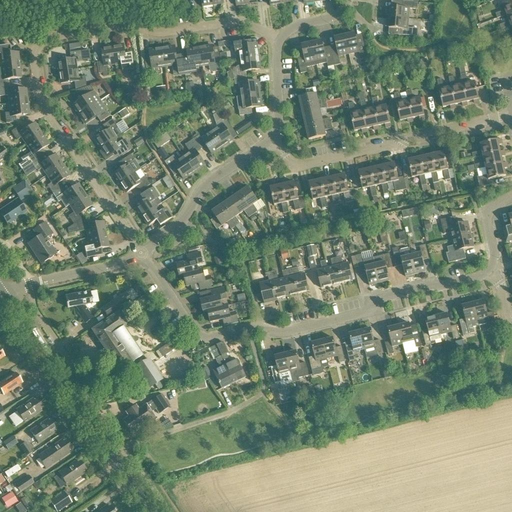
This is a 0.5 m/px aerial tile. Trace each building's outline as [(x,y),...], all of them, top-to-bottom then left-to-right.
[(497,19),(507,16),(507,15),(511,13),(511,0),(502,4),(505,11),(496,14),(497,19)] [(409,9),(413,9),(418,10),(418,4),(402,2),(401,8),(390,8),(389,18),(409,20),(409,9)] [(500,26),(502,30),(511,27),(511,26),(511,13),(507,15),(507,16),(509,22),(500,26)] [(416,30),(408,30),(409,20),(389,18),(389,20),(387,20),(387,26),(389,26),(389,29),(402,30),(401,36),(415,37),(416,30)] [(349,55),(359,53),(361,61),(367,59),(364,45),(358,46),(355,34),(344,36),(349,55)] [(349,55),(344,36),(334,39),(336,49),(330,50),(334,66),(340,65),(339,57),(349,55)] [(239,60),(258,57),(257,44),(247,46),(246,40),(234,42),(235,53),(238,52),(239,60)] [(334,66),(330,50),(324,51),(322,41),(312,44),(317,66),(327,64),(329,72),(335,71),(334,66)] [(301,46),(303,56),(297,57),(301,74),(308,73),(307,68),(317,66),(312,44),(301,46)] [(124,45),(113,47),(115,65),(123,64),(124,71),(134,69),(132,58),(126,59),(124,45)] [(115,65),(113,47),(101,49),(103,62),(97,63),(99,75),(109,73),(108,66),(115,65)] [(175,47),(162,49),(165,67),(172,66),(174,75),(185,73),(183,61),(177,62),(175,47)] [(200,49),(202,66),(215,64),(216,69),(221,68),(220,56),(214,56),(212,47),(200,49)] [(0,49),(0,68),(0,69),(0,68),(19,66),(18,53),(4,55),(3,49),(0,49)] [(152,69),(165,67),(162,49),(149,51),(151,61),(145,62),(147,74),(153,73),(152,69)] [(188,60),(183,61),(185,73),(190,73),(197,72),(196,67),(202,66),(200,49),(187,50),(188,60)] [(57,61),(59,73),(77,70),(76,63),(83,62),(82,52),(70,53),(71,59),(57,61)] [(453,55),(445,56),(447,63),(454,62),(453,55)] [(258,57),(239,60),(240,66),(238,67),(233,70),(235,85),(240,85),(242,97),(243,110),(239,111),(240,116),(252,114),(251,109),(261,107),(257,82),(248,83),(246,72),(260,70),(258,57)] [(0,76),(0,86),(8,86),(7,80),(21,79),(19,66),(0,68),(0,69),(1,77),(0,76)] [(87,88),(85,77),(78,78),(77,70),(59,73),(61,85),(75,83),(76,92),(79,91),(79,90),(87,88)] [(474,105),(479,104),(479,100),(475,83),(468,84),(465,74),(460,76),(463,85),(467,103),(473,101),(474,105)] [(468,107),(467,103),(463,85),(456,87),(454,77),(449,78),(451,88),(455,106),(462,104),(463,108),(468,107)] [(456,109),(455,106),(451,88),(444,90),(442,80),(437,81),(439,91),(443,108),(450,107),(451,110),(456,109)] [(0,96),(7,96),(8,105),(28,102),(26,89),(9,92),(8,86),(0,86),(0,96)] [(73,106),(79,115),(100,102),(90,86),(87,88),(79,90),(79,91),(84,98),(73,106)] [(165,87),(157,88),(159,98),(163,98),(167,97),(165,87)] [(420,121),(425,120),(424,116),(420,99),(413,101),(411,91),(406,92),(408,102),(409,102),(412,119),(419,118),(420,121)] [(367,111),(365,101),(363,93),(358,94),(362,112),(363,112),(367,129),(373,128),(374,132),(379,130),(378,127),(374,109),(367,111)] [(413,123),(412,119),(409,102),(408,102),(401,103),(399,93),(394,95),(396,104),(400,122),(407,120),(408,124),(413,123)] [(326,103),(326,102),(325,98),(317,100),(316,94),(299,98),(301,109),(326,103)] [(136,95),(126,96),(128,103),(137,102),(136,95)] [(372,100),(374,109),(378,127),(385,125),(386,129),(391,128),(390,124),(386,107),(379,108),(377,98),(372,100)] [(29,115),(28,102),(8,105),(9,113),(4,114),(6,124),(16,123),(15,117),(29,115)] [(110,116),(100,102),(79,115),(86,125),(97,118),(101,123),(110,116)] [(320,110),(328,108),(332,107),(330,102),(326,102),(326,103),(301,109),(304,119),(321,115),(320,110)] [(363,112),(362,112),(356,114),(354,104),(349,105),(351,115),(350,115),(354,132),(361,131),(362,134),(367,133),(367,129),(363,112)] [(126,109),(119,114),(123,120),(130,115),(126,109)] [(232,129),(225,118),(221,112),(214,116),(218,129),(212,133),(222,147),(233,140),(228,132),(232,129)] [(304,119),(306,130),(331,124),(330,119),(322,121),(321,115),(304,119)] [(122,135),(118,128),(112,120),(103,126),(106,131),(95,139),(101,149),(116,139),(122,135)] [(250,122),(244,126),(247,131),(254,127),(250,122)] [(25,145),(42,134),(34,124),(23,131),(19,127),(11,132),(17,141),(21,138),(25,145)] [(332,129),(331,124),(306,130),(309,141),(326,137),(325,131),(332,129)] [(212,155),(222,147),(212,133),(202,140),(199,136),(194,139),(201,150),(206,147),(212,155)] [(32,163),(40,158),(37,153),(49,145),(42,134),(25,145),(30,153),(26,155),(32,163)] [(158,150),(171,141),(167,135),(154,144),(158,150)] [(141,138),(134,143),(138,148),(144,143),(141,138)] [(110,158),(109,157),(116,153),(120,158),(132,150),(127,141),(121,145),(116,139),(101,149),(103,151),(100,153),(106,161),(110,158)] [(185,145),(187,147),(191,153),(184,158),(194,173),(205,165),(197,153),(201,150),(194,139),(185,145)] [(483,157),(500,153),(499,146),(503,145),(501,140),(498,141),(480,145),(482,152),(472,154),(473,159),(483,157)] [(165,148),(161,151),(167,158),(170,156),(165,148)] [(445,181),(450,180),(448,170),(444,153),(437,155),(436,151),(431,152),(432,156),(436,173),(443,171),(445,181)] [(485,168),(503,164),(502,158),(505,157),(504,152),(500,153),(483,157),(484,164),(475,166),(475,170),(476,171),(486,169),(485,168)] [(438,183),(436,173),(432,156),(425,157),(424,153),(419,155),(420,158),(424,176),(431,174),(433,184),(438,183)] [(32,163),(32,164),(28,166),(32,173),(36,171),(37,172),(41,169),(46,176),(62,166),(55,155),(43,162),(40,158),(32,163)] [(120,184),(135,174),(131,168),(137,164),(131,155),(122,162),(125,167),(114,174),(120,184)] [(165,162),(168,166),(175,177),(179,173),(184,180),(194,173),(184,158),(178,162),(174,156),(165,162)] [(427,185),(424,176),(420,158),(414,160),(413,156),(407,157),(408,161),(412,178),(419,177),(422,187),(427,185)] [(395,193),(406,190),(403,178),(398,179),(394,164),(387,166),(387,162),(381,163),(382,167),(386,184),(387,184),(393,183),(395,193)] [(504,169),(508,169),(507,163),(503,164),(485,168),(486,169),(487,175),(477,177),(480,188),(492,185),(491,180),(506,177),(504,169)] [(370,166),(370,169),(374,187),(375,187),(381,185),(384,195),(389,194),(387,184),(386,184),(382,167),(376,168),(375,165),(370,166)] [(69,176),(62,166),(46,176),(51,183),(47,186),(52,194),(61,189),(58,184),(69,176)] [(374,187),(370,169),(364,171),(363,167),(358,168),(359,172),(358,172),(362,190),(370,188),(372,198),(377,197),(375,187),(374,187)] [(346,204),(356,201),(354,189),(348,190),(345,175),(338,177),(337,173),(332,174),(333,178),(337,195),(344,194),(346,204)] [(135,174),(120,184),(127,194),(138,186),(141,191),(151,185),(149,182),(145,177),(139,180),(135,174)] [(166,186),(172,182),(168,176),(162,180),(166,186)] [(320,177),(321,181),(325,198),(332,197),(334,206),(339,205),(337,195),(333,178),(326,179),(325,176),(320,177)] [(325,198),(321,181),(314,182),(314,178),(308,180),(309,183),(313,201),(320,199),(322,209),(327,208),(325,198)] [(295,211),(306,209),(303,197),(298,198),(294,183),(287,184),(286,181),(281,182),(282,186),(286,203),(293,202),(295,211)] [(20,202),(32,194),(24,182),(12,190),(20,202)] [(289,213),(286,203),(282,186),(275,187),(275,183),(270,185),(270,188),(274,206),(281,204),(284,214),(289,213)] [(64,193),(61,189),(52,194),(58,203),(64,199),(69,206),(85,195),(78,184),(64,193)] [(153,188),(144,195),(141,197),(144,202),(136,207),(142,217),(157,207),(153,201),(159,197),(153,188)] [(239,194),(253,215),(258,212),(253,205),(258,202),(248,188),(239,194)] [(239,194),(230,200),(240,215),(244,212),(249,218),(253,215),(239,194)] [(92,206),(85,195),(69,206),(74,213),(68,217),(73,225),(75,224),(84,219),(80,214),(92,206)] [(17,200),(0,211),(0,214),(8,225),(26,213),(17,200)] [(230,200),(221,206),(235,227),(240,224),(235,218),(240,215),(230,200)] [(231,230),(235,227),(221,206),(212,212),(222,227),(226,224),(231,230)] [(162,214),(157,207),(142,217),(149,227),(160,219),(164,224),(173,218),(167,210),(162,214)] [(410,210),(402,212),(403,219),(411,217),(410,210)] [(511,215),(509,216),(511,227),(503,229),(506,243),(511,241),(511,215)] [(470,235),(467,223),(455,226),(453,218),(440,221),(444,235),(451,233),(453,240),(470,235)] [(88,226),(84,219),(75,224),(73,225),(67,230),(68,234),(85,231),(87,239),(106,235),(103,222),(88,226)] [(41,264),(56,255),(45,239),(52,234),(45,223),(33,231),(37,238),(28,244),(41,264)] [(86,259),(96,256),(95,251),(109,248),(106,235),(87,239),(89,248),(84,249),(86,259)] [(473,247),(470,235),(453,240),(454,246),(447,248),(449,253),(446,254),(448,260),(462,256),(461,251),(473,247)] [(421,254),(411,256),(416,275),(426,272),(423,261),(429,260),(425,245),(419,247),(421,254)] [(307,248),(309,258),(316,257),(314,246),(307,248)] [(416,275),(411,256),(409,248),(399,251),(398,248),(392,249),(397,268),(403,266),(405,277),(416,275)] [(281,253),(283,261),(289,259),(287,252),(281,253)] [(199,272),(197,265),(203,263),(200,253),(187,256),(188,262),(177,265),(179,277),(184,276),(199,272)] [(375,265),(380,284),(390,281),(387,270),(393,268),(389,254),(373,258),(375,265)] [(356,257),(357,262),(361,277),(366,275),(369,286),(380,284),(375,265),(373,258),(364,261),(362,255),(356,257)] [(341,257),(340,258),(336,259),(342,284),(353,281),(349,264),(343,265),(341,257)] [(342,284),(336,259),(325,261),(331,286),(342,284)] [(321,289),(331,286),(325,261),(320,263),(322,270),(317,272),(321,289)] [(293,269),(299,294),(309,292),(305,275),(299,276),(298,268),(293,269)] [(289,279),(284,280),(288,297),(299,294),(293,269),(287,271),(289,279)] [(203,271),(199,272),(184,276),(186,287),(199,284),(200,290),(213,287),(211,277),(205,279),(203,271)] [(276,271),(271,273),(278,299),(288,297),(284,280),(279,281),(276,271)] [(278,301),(278,299),(271,273),(265,274),(266,278),(268,277),(269,282),(259,284),(264,304),(278,301)] [(203,313),(208,312),(208,311),(223,308),(221,301),(227,299),(224,289),(211,292),(212,298),(201,301),(203,313)] [(92,304),(89,293),(65,297),(67,309),(75,307),(79,312),(77,313),(84,324),(92,319),(89,314),(84,306),(92,304)] [(102,310),(107,318),(131,302),(126,294),(102,310)] [(484,301),(473,304),(478,326),(487,324),(488,330),(497,328),(493,313),(487,314),(484,301)] [(478,326),(473,304),(462,307),(465,320),(459,321),(463,337),(475,334),(473,328),(478,326)] [(228,306),(223,308),(208,311),(208,312),(210,323),(223,320),(224,326),(238,323),(235,312),(230,314),(228,306)] [(141,357),(133,345),(136,343),(136,342),(137,342),(137,341),(137,340),(137,339),(136,339),(136,338),(135,338),(134,338),(133,338),(132,338),(130,339),(122,328),(127,325),(119,313),(91,331),(119,372),(132,363),(135,360),(135,361),(141,357)] [(447,314),(436,317),(442,340),(441,335),(452,333),(453,340),(459,338),(456,326),(450,327),(447,314)] [(442,340),(436,317),(425,320),(428,333),(423,334),(426,346),(435,344),(435,342),(442,340)] [(403,345),(406,355),(418,352),(417,348),(422,347),(419,335),(413,337),(409,324),(399,326),(403,345)] [(392,347),(403,345),(399,326),(388,329),(391,342),(385,344),(388,356),(394,354),(392,347)] [(360,332),(364,350),(370,349),(372,357),(383,354),(380,341),(374,342),(371,329),(360,332)] [(359,352),(364,350),(360,332),(349,335),(352,348),(346,349),(349,362),(361,359),(359,352)] [(322,341),(327,360),(337,357),(339,364),(345,362),(341,347),(336,348),(333,339),(322,341)] [(321,361),(327,360),(322,341),(311,344),(314,357),(309,358),(312,372),(323,369),(321,361)] [(166,350),(169,354),(175,349),(171,342),(167,345),(166,350)] [(221,357),(234,384),(246,378),(237,361),(230,364),(226,355),(228,354),(223,343),(216,346),(221,357)] [(285,354),(293,384),(299,383),(298,379),(309,376),(305,363),(300,365),(296,352),(285,354)] [(293,384),(285,354),(274,357),(278,370),(272,372),(275,385),(286,382),(287,385),(293,384)] [(223,389),(234,384),(221,357),(216,360),(221,369),(214,372),(222,390),(223,389)] [(162,380),(149,360),(137,368),(141,375),(140,376),(144,383),(146,381),(150,388),(154,385),(158,391),(163,389),(159,383),(162,380)] [(386,366),(389,377),(395,375),(392,364),(386,366)] [(190,377),(191,380),(198,377),(195,371),(188,374),(190,377)] [(0,394),(1,394),(2,396),(21,384),(14,374),(0,383),(0,394)] [(131,433),(154,418),(149,410),(154,407),(159,414),(169,407),(160,395),(138,410),(135,406),(125,413),(128,417),(123,421),(131,433)] [(39,409),(42,407),(36,399),(33,401),(31,399),(14,410),(23,423),(40,411),(39,409)] [(53,430),(56,428),(50,420),(48,422),(46,419),(29,431),(37,444),(55,432),(53,430)] [(13,437),(3,443),(8,451),(18,444),(13,437)] [(61,440),(43,452),(36,457),(45,469),(70,453),(68,451),(70,449),(65,441),(62,442),(61,440)] [(25,443),(19,447),(26,458),(33,454),(25,443)] [(57,473),(58,475),(53,479),(60,489),(65,486),(83,474),(82,472),(84,470),(79,462),(76,463),(75,461),(57,473)] [(28,476),(15,485),(15,486),(12,488),(17,495),(34,484),(28,476)] [(49,502),(55,511),(59,511),(72,503),(64,492),(49,502)] [(12,493),(4,498),(9,506),(17,502),(12,493)] [(25,498),(21,501),(26,510),(30,507),(25,498)]
